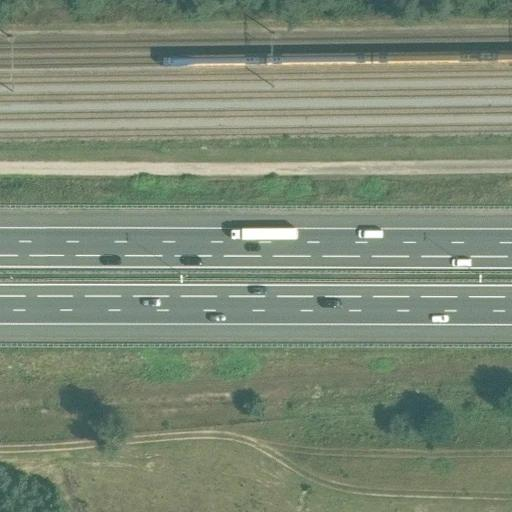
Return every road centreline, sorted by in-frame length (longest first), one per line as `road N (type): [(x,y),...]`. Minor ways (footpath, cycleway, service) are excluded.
road 1 (track): [(0,434),(206,433),(263,441),(300,474),(344,490),(511,498)]
road 2 (motorway): [(511,249),(0,248)]
road 3 (motorway): [(0,301),(511,302)]
road 4 (track): [(155,165),(0,164)]
